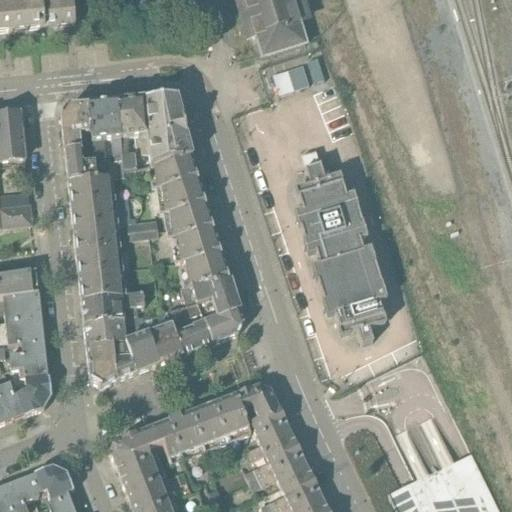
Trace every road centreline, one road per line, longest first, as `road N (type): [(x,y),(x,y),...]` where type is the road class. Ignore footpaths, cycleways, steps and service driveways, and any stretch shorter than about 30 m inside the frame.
road 1 (residential): [(354,511),(298,393),(198,88)]
road 2 (residential): [(74,435),(35,87)]
road 3 (residential): [(74,435),(232,374)]
